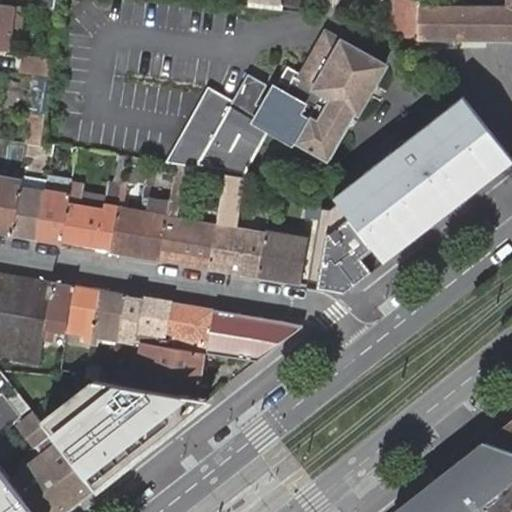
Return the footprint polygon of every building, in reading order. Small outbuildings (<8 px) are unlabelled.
[(261,0),(261,5),(284,8),(285,0),(261,0)] [(322,13),(323,0),(285,0),(284,8),(322,13)] [(324,0),(323,8),(341,9),(341,0),(324,0)] [(511,0),(505,0),(506,4),(416,1),(414,33),(511,34),(511,0)] [(12,3),(0,1),(0,47),(8,48),(12,3)] [(12,3),(8,48),(19,49),(24,4),(12,3)] [(248,78),(234,103),(209,89),(169,161),(176,162),(225,171),(238,173),(244,174),(270,127),(330,159),(354,113),(357,114),(385,63),(324,30),(299,76),(287,70),(280,84),(289,89),(284,98),(275,93),(264,112),(257,108),(268,89),(248,78)] [(49,75),(50,57),(21,55),(20,72),(49,75)] [(511,156),(511,155),(461,91),(333,193),(338,199),(331,205),(322,203),(309,282),(347,289),(511,156)] [(42,140),(45,113),(31,112),(28,142),(42,144),(42,140)] [(52,154),(54,142),(42,140),(42,144),(28,142),(26,152),(40,154),(40,152),(52,154)] [(230,223),(238,173),(225,171),(217,221),(230,223)] [(71,193),(73,178),(49,174),(46,188),(37,236),(62,240),(71,193)] [(21,184),(21,179),(0,175),(0,229),(12,232),(21,184)] [(85,181),(73,178),(71,193),(62,240),(112,249),(119,204),(105,202),(104,208),(81,204),(84,189),(85,181)] [(119,204),(123,181),(107,179),(105,193),(84,189),(81,204),(104,208),(105,202),(119,204)] [(123,181),(119,204),(112,249),(159,257),(167,212),(131,206),(134,191),(135,183),(123,180),(123,181)] [(12,232),(37,236),(46,188),(21,184),(12,232)] [(167,212),(159,257),(210,266),(217,221),(178,214),(181,197),(170,195),(170,197),(167,212)] [(217,221),(210,266),(260,274),(267,229),(230,223),(217,221)] [(260,274),(301,281),(308,237),(267,229),(260,274)] [(54,280),(0,270),(0,356),(40,364),(42,353),(54,280)] [(54,327),(66,329),(74,283),(54,280),(42,353),(49,354),(54,327)] [(87,339),(92,340),(101,288),(74,283),(66,329),(88,332),(87,339)] [(101,288),(92,340),(97,340),(99,333),(121,337),(123,324),(128,293),(101,288)] [(128,293),(123,324),(140,327),(146,296),(128,293)] [(167,340),(174,300),(146,296),(140,327),(161,330),(159,339),(167,340)] [(206,352),(256,360),(281,340),(304,322),(174,300),(167,340),(166,345),(206,352)] [(117,380),(198,394),(206,352),(166,345),(147,342),(145,358),(135,357),(132,372),(119,370),(117,380)] [(59,440),(94,487),(210,396),(198,394),(117,380),(97,376),(42,419),(52,432),(59,440)] [(1,390),(0,391),(0,432),(21,416),(1,390)] [(38,444),(52,432),(42,419),(36,411),(21,422),(38,444)] [(511,450),(511,419),(486,440),(511,450)] [(19,471),(51,511),(61,511),(94,487),(59,440),(19,471)] [(511,511),(511,450),(486,440),(394,511),(511,511)] [(0,511),(37,511),(10,478),(3,469),(0,471),(0,511)] [(51,511),(19,471),(10,478),(37,511),(51,511)]
